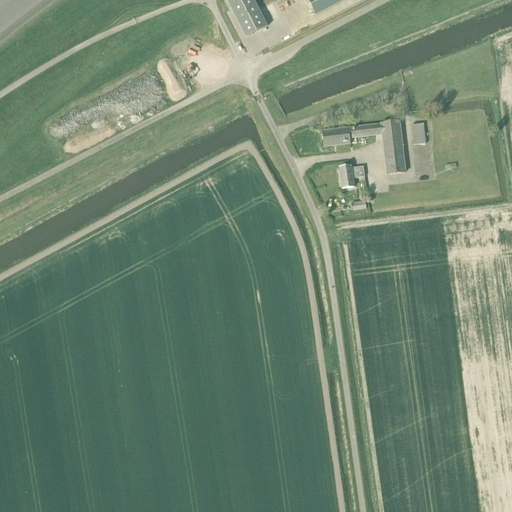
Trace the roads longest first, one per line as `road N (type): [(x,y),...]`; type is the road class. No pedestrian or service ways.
road 1 (unclassified): [(363,511),(321,233),(244,72)]
road 2 (unclassified): [(0,198),(244,72)]
road 3 (unclassified): [(188,0),(83,45),(0,95)]
road 4 (unclassified): [(244,72),(384,0)]
